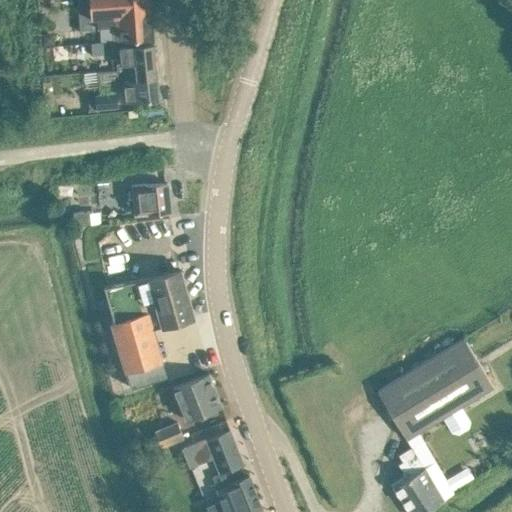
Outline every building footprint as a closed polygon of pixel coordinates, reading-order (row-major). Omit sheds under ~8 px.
[(153,39),(150,0),(77,0),(79,31),(114,28),(115,41),(153,39)] [(92,55),(108,54),(107,41),(91,43),(92,55)] [(156,68),(154,43),(120,46),(120,62),(116,63),(116,68),(118,68),(118,66),(137,64),(139,70),(156,68)] [(104,70),(98,71),(99,87),(124,84),(126,102),(159,99),(156,68),(139,70),(137,64),(118,66),(118,68),(116,68),(116,69),(113,69),(104,70)] [(98,109),(117,107),(115,93),(96,96),(98,109)] [(132,187),(134,206),(135,217),(171,213),(167,183),(132,187)] [(151,278),(151,277),(106,284),(107,289),(116,322),(113,323),(130,387),(148,382),(167,376),(162,361),(163,360),(154,327),(191,317),(194,316),(191,307),(181,270),(161,275),(151,278)] [(407,438),(424,428),(493,386),(464,337),(377,390),(407,438)] [(186,420),(203,413),(222,406),(209,373),(173,386),(186,420)] [(162,445),(184,436),(178,421),(156,430),(162,445)] [(231,482),(226,471),(243,464),(229,429),(206,438),(220,472),(212,475),(217,487),(217,488),(222,499),(207,505),(209,511),(253,511),(263,508),(249,475),(231,482)] [(409,511),(423,511),(431,508),(443,500),(411,448),(400,455),(404,461),(400,464),(404,471),(403,472),(405,475),(391,483),(409,511)]
